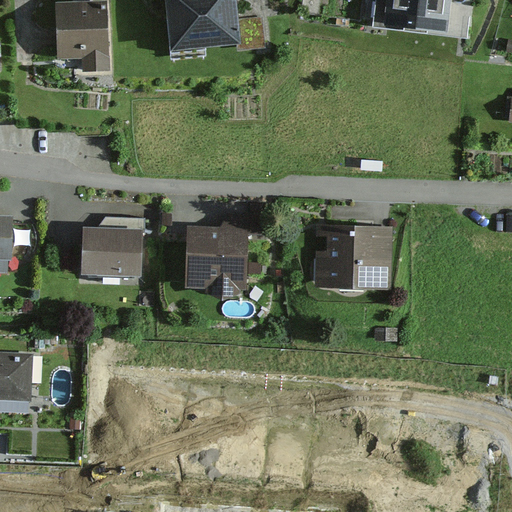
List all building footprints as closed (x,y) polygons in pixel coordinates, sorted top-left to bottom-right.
[(168,0),(176,50),(242,40),(235,0),(168,0)] [(384,0),(380,30),(453,39),(457,0),(384,0)] [(107,2),(56,4),(60,68),(111,65),(107,2)] [(231,234),(194,233),(193,288),(244,289),(245,236),(265,236),(266,213),(232,213),(231,234)] [(0,270),(12,271),(12,218),(0,218),(0,270)] [(395,228),(326,229),(326,285),(395,285),(395,228)] [(146,232),(88,232),(87,275),(146,275),(146,232)] [(191,241),(168,241),(168,285),(190,285),(191,241)] [(32,356),(0,354),(0,396),(30,398),(32,356)]
